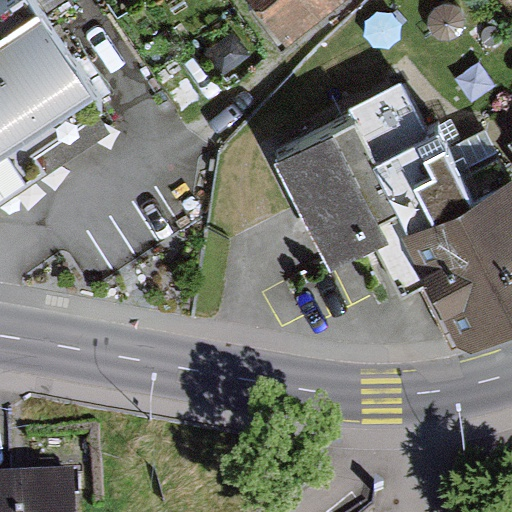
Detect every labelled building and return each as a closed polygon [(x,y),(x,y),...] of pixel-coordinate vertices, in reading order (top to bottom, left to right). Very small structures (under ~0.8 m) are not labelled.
[(38,0),(0,0),(0,179),(47,149),(36,131),(97,92),(38,0)] [(269,0),(285,22),(316,0),(269,0)] [(359,120),(285,155),(336,263),(410,228),(359,120)] [(511,194),(437,230),(487,335),(511,322),(511,194)] [(71,511),(70,484),(0,487),(0,511),(71,511)]
